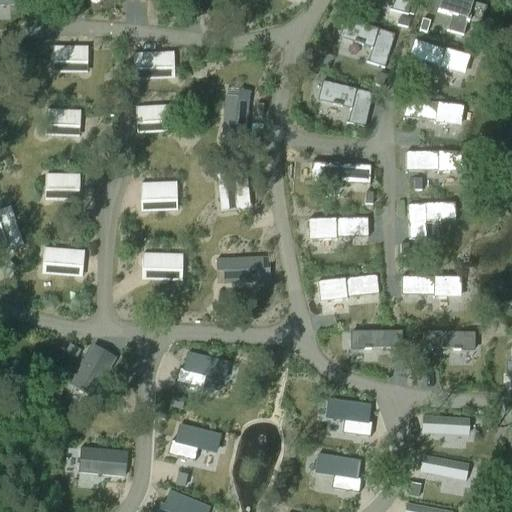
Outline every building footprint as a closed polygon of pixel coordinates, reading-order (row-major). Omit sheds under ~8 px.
[(394,0),(392,13),(407,17),(411,0),(394,0)] [(439,0),(436,12),(451,17),(447,31),(462,36),(466,22),(480,26),(485,9),(457,0),(439,0)] [(396,27),(407,30),(410,22),(398,19),(396,27)] [(421,21),(418,33),(426,35),(429,23),(421,21)] [(347,23),(342,39),(355,43),(354,46),(363,49),(364,46),(373,49),(368,66),(384,70),(394,37),(347,23)] [(52,49),(52,65),(86,65),(86,50),(52,49)] [(172,55),(132,56),(133,71),(173,70),(172,55)] [(37,87),(55,94),(62,77),(44,69),(37,87)] [(324,85),(320,102),(333,105),(332,108),(341,110),(342,107),(352,110),(347,127),(363,130),(371,96),(324,85)] [(224,97),(221,130),(233,131),(232,138),(245,139),(247,105),(235,104),(236,98),(224,97)] [(255,106),(254,118),(262,118),(262,107),(255,106)] [(169,109),(134,111),(135,126),(169,124),(169,109)] [(44,113),(44,128),(78,129),(79,114),(44,113)] [(34,151),(53,150),(52,133),(33,134),(34,151)] [(191,152),(188,152),(189,164),(210,163),(209,143),(191,144),(191,152)] [(44,177),(44,192),(78,193),(78,178),(44,177)] [(233,177),(216,179),(220,215),(237,213),(233,177)] [(175,185),(139,187),(139,204),(175,203),(175,185)] [(364,194),(364,206),(372,206),(372,195),(364,194)] [(9,209),(0,212),(0,228),(8,252),(22,247),(9,209)] [(366,220),(309,222),(309,241),(367,240),(366,220)] [(43,251),(42,266),(82,269),(83,254),(43,251)] [(141,256),(141,271),(181,272),(181,257),(141,256)] [(229,272),(222,272),(222,284),(257,283),(256,271),(262,271),(261,258),(228,260),(229,272)] [(8,264),(0,271),(0,273),(6,280),(15,271),(8,264)] [(375,277),(316,284),(318,304),(378,297),(375,277)] [(350,334),(350,349),(400,349),(400,334),(350,334)] [(423,335),(422,349),(473,350),(473,336),(423,335)] [(69,347),(65,355),(75,361),(79,353),(69,347)] [(91,348),(69,387),(91,400),(114,361),(91,348)] [(178,371),(175,385),(202,392),(204,380),(223,385),(228,366),(185,355),(181,372),(178,371)] [(170,402),(168,409),(181,412),(183,404),(170,402)] [(326,402),(323,422),(343,424),(341,436),(368,440),(371,425),(367,425),(370,408),(326,402)] [(421,419),(420,436),(467,439),(468,422),(421,419)] [(170,443),(166,457),(193,464),(196,453),(215,457),(219,438),(177,427),(173,444),(170,443)] [(80,450),(77,475),(123,479),(125,454),(80,450)] [(316,457),(313,476),(332,479),(330,491),(358,496),(360,481),(357,481),(359,464),(316,457)] [(421,458),(418,475),(464,484),(468,467),(421,458)] [(177,475),(174,488),(182,490),(185,477),(177,475)] [(410,486),(408,499),(417,501),(419,487),(410,486)] [(158,506),(155,511),(208,511),(209,510),(168,493),(162,508),(158,506)]
